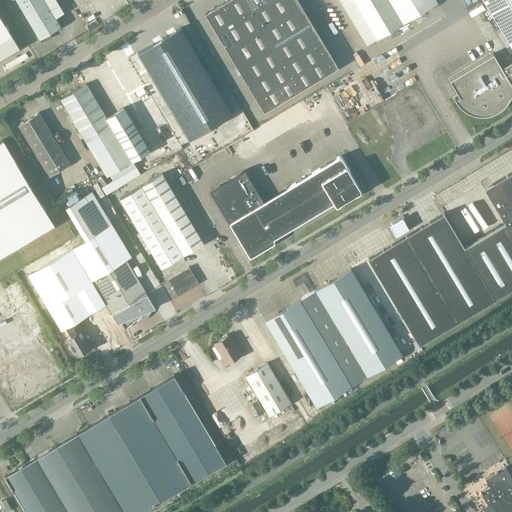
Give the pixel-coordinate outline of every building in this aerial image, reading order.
[(16,0),(41,41),(50,36),(49,33),(60,26),(44,0),(16,0)] [(298,0),(226,0),(205,13),(264,112),(339,67),(298,0)] [(435,0),(340,0),(367,44),(437,2),(435,0)] [(507,101),(510,96),(511,94),(511,0),(483,0),(488,8),(511,47),(511,58),(501,66),(492,52),(449,79),(459,96),(455,99),(458,103),(461,107),(465,110),(470,112),(475,114),(480,114),(486,114),(491,113),(496,111),(500,108),(504,105),(507,101)] [(87,17),(83,10),(91,5),(88,1),(76,9),(83,20),(87,17)] [(0,58),(19,47),(0,15),(0,58)] [(432,24),(434,28),(447,23),(446,18),(432,24)] [(138,53),(189,139),(232,114),(181,27),(138,53)] [(338,80),(342,88),(352,83),(348,74),(338,80)] [(86,84),(60,99),(107,176),(150,150),(124,107),(107,118),(86,84)] [(316,95),(315,95),(297,106),(301,113),(311,107),(320,121),(329,116),(328,115),(340,107),(337,102),(333,105),(324,90),(316,95)] [(381,120),(386,116),(379,106),(370,111),(383,132),(387,130),(381,120)] [(5,117),(10,125),(18,120),(13,112),(5,117)] [(49,176),(70,164),(39,112),(18,125),(49,176)] [(387,127),(393,139),(405,133),(400,121),(387,127)] [(354,158),(362,153),(347,127),(339,131),(354,158)] [(309,150),(312,147),(313,149),(317,146),(311,138),(304,143),(309,150)] [(0,258),(55,225),(3,139),(0,141),(0,258)] [(376,160),(386,154),(384,150),(373,156),(376,160)] [(243,171),(210,191),(228,221),(247,252),(249,255),(250,256),(252,256),(272,244),(273,243),(272,241),(272,240),(332,204),(333,205),(334,206),(336,206),(360,191),(361,190),(361,188),(359,185),(342,157),(341,156),(339,156),(264,201),(245,170),(243,171)] [(391,166),(380,172),(382,177),(394,171),(391,166)] [(444,212),(368,258),(404,318),(409,327),(419,345),(511,289),(511,171),(484,188),(505,223),(464,247),(444,212)] [(161,267),(183,255),(204,242),(162,173),(120,198),(161,267)] [(151,310),(152,309),(155,307),(147,293),(126,259),(107,227),(112,224),(91,191),(66,206),(86,240),(72,248),(92,280),(118,323),(121,322),(123,325),(128,322),(129,322),(131,322),(133,323),(135,323),(137,322),(138,322),(140,322),(141,321),(142,321),(143,320),(145,319),(147,317),(148,316),(149,314),(150,314),(150,312),(151,311),(151,310)] [(403,218),(390,226),(397,237),(410,229),(403,218)] [(168,279),(178,295),(199,283),(189,267),(168,279)] [(392,337),(386,328),(350,268),(265,320),(316,406),(402,354),(392,337)] [(8,290),(0,294),(0,367),(14,393),(54,370),(8,290)] [(55,303),(48,307),(61,330),(68,326),(77,321),(89,314),(75,291),(55,303)] [(82,330),(77,321),(68,326),(73,335),(67,339),(77,355),(78,355),(79,356),(80,355),(82,355),(83,353),(83,352),(90,347),(80,331),(82,330)] [(222,339),(214,343),(223,358),(221,359),(224,365),(241,354),(229,334),(228,335),(226,334),(222,337),(222,339)] [(269,415),(291,402),(267,362),(245,375),(269,415)] [(189,368),(194,376),(198,373),(194,366),(189,368)] [(139,395),(4,476),(25,511),(141,511),(226,462),(174,374),(139,395)] [(221,407),(209,413),(216,425),(228,419),(221,407)] [(485,506),(489,511),(511,511),(511,477),(511,476),(505,466),(501,469),(502,471),(499,473),(498,471),(485,479),(490,486),(483,491),(482,491),(481,495),(482,496),(487,504),(485,506)]
